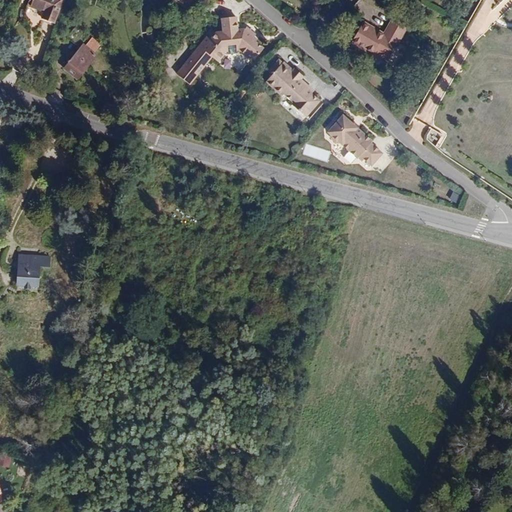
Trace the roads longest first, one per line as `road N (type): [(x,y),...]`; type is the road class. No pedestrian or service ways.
road 1 (residential): [(511,231),(117,134),(0,89)]
road 2 (residential): [(511,231),(505,212),(305,43)]
road 3 (track): [(412,511),(511,294)]
